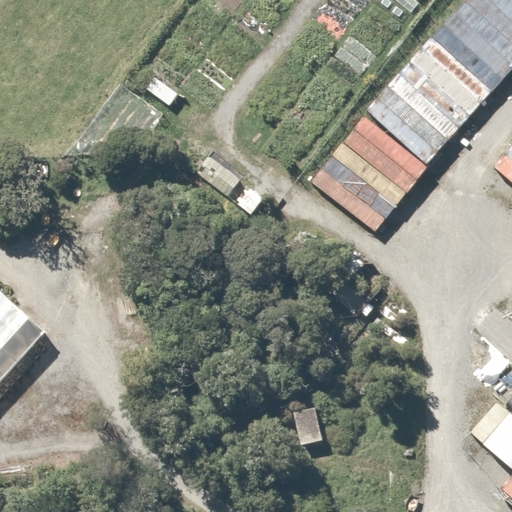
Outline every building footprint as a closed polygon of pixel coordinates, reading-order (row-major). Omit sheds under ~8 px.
[(383,219),(408,192),(424,174),(359,122),(321,167),(383,219)] [(365,262),(335,293),(367,324),(397,293),(365,262)] [(329,405),(294,409),(299,444),(333,439),(329,405)] [(511,458),(484,435),(475,446),(506,472),(511,465),(511,458)] [(502,511),(511,511),(511,484),(504,477),(486,498),(502,511)]
